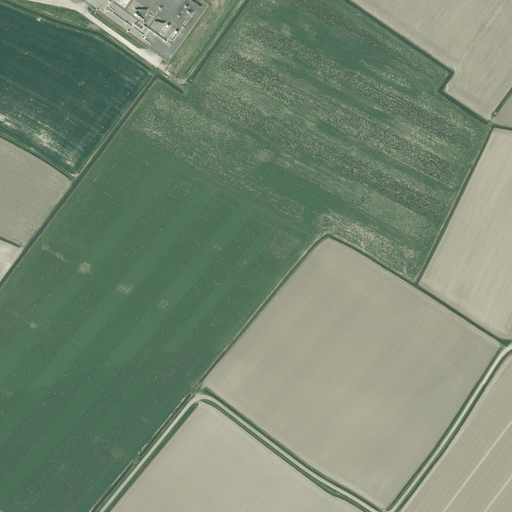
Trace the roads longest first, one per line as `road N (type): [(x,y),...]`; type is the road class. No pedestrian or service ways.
road 1 (unclassified): [(102,511),(202,398),(373,511)]
road 2 (unclassified): [(391,511),(511,347)]
